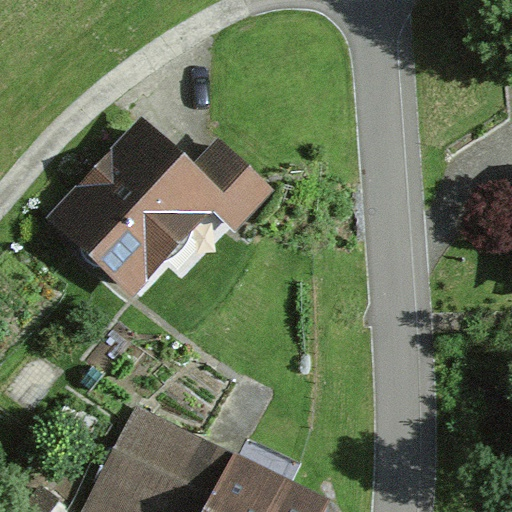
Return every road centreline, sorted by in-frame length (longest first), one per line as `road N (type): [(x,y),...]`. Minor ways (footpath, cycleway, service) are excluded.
road 1 (residential): [(398,511),(402,395),(369,0)]
road 2 (residential): [(0,204),(67,127),(155,51),(251,0)]
